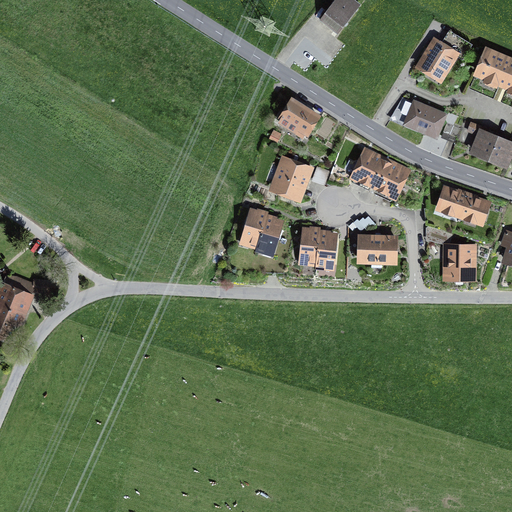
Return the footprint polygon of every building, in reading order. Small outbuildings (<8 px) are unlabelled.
[(340,36),(364,4),(359,0),(336,0),(321,21),(340,36)] [(419,66),(440,80),(456,54),(462,58),(470,45),(451,33),(442,46),(434,41),(429,51),(425,49),(422,54),(425,56),(419,66)] [(504,101),(511,104),(511,61),(487,50),(471,88),(492,97),(499,82),(510,87),(504,101)] [(436,138),(446,114),(402,96),(392,120),(436,138)] [(277,123),(304,140),(319,115),(292,99),(277,123)] [(511,139),(509,143),(486,133),(487,129),(471,122),(468,131),(479,135),(473,151),(506,165),(511,150),(511,139)] [(449,137),(453,126),(447,123),(442,134),(449,137)] [(460,128),(453,126),(449,137),(455,140),(460,128)] [(373,186),(385,161),(365,151),(353,176),(373,186)] [(299,200),(311,169),(283,158),(271,189),(299,200)] [(385,161),(373,186),(394,196),(406,172),(385,161)] [(329,171),(317,167),(312,180),(324,184),(329,171)] [(433,211),(458,220),(468,194),(442,185),(433,211)] [(492,202),(468,194),(458,220),(482,229),(492,202)] [(257,244),(266,218),(267,216),(252,210),(242,239),(257,244)] [(257,244),(257,247),(272,252),(281,223),(266,218),(257,244)] [(453,233),(430,227),(428,237),(450,243),(453,233)] [(300,258),(316,260),(319,234),(319,231),(303,229),(300,258)] [(506,248),(501,261),(511,264),(511,230),(507,229),(501,246),(506,248)] [(358,233),(357,262),(397,264),(398,235),(358,233)] [(335,235),(319,234),(316,260),(316,265),(324,266),(325,263),(332,263),(335,235)] [(476,280),(476,244),(443,244),(443,280),(476,280)] [(0,300),(0,334),(9,338),(31,284),(10,276),(0,300)] [(33,291),(52,293),(53,281),(34,279),(33,291)]
